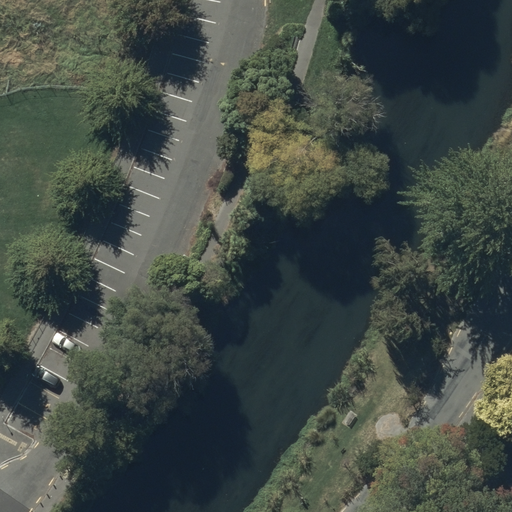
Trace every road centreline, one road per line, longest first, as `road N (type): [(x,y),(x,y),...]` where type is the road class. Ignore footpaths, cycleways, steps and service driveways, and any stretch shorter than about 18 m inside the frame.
road 1 (residential): [(244,0),(220,105),(178,214),(38,463),(0,508)]
road 2 (unclassified): [(511,307),(376,511)]
